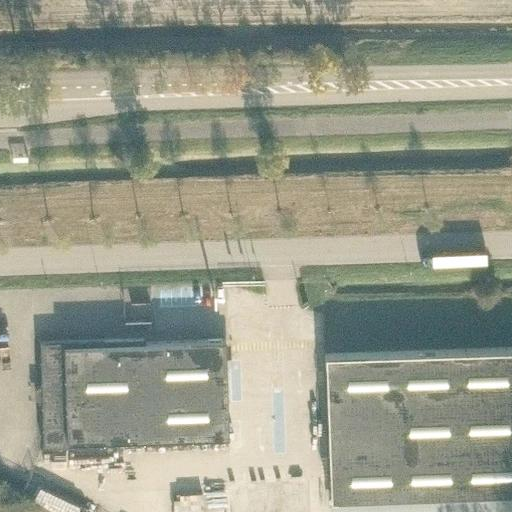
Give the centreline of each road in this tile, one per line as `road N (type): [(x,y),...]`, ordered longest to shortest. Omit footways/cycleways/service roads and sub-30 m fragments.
road 1 (unclassified): [(0,139),(511,121)]
road 2 (unclassified): [(511,247),(0,265)]
road 3 (secondary): [(0,98),(511,81)]
